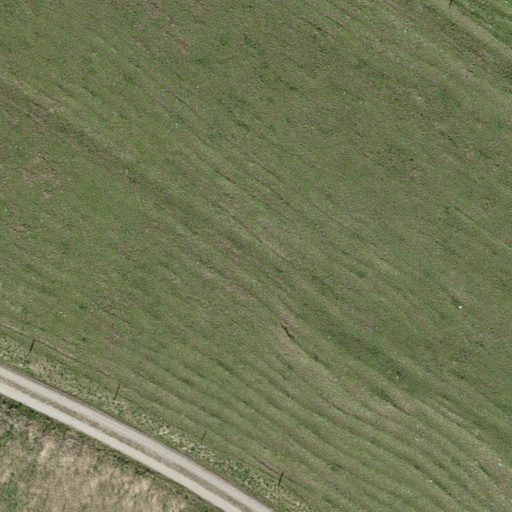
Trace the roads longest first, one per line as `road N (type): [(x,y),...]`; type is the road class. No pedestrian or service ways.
road 1 (motorway): [(511,217),(365,331),(159,511)]
road 2 (track): [(244,511),(182,471),(0,379)]
